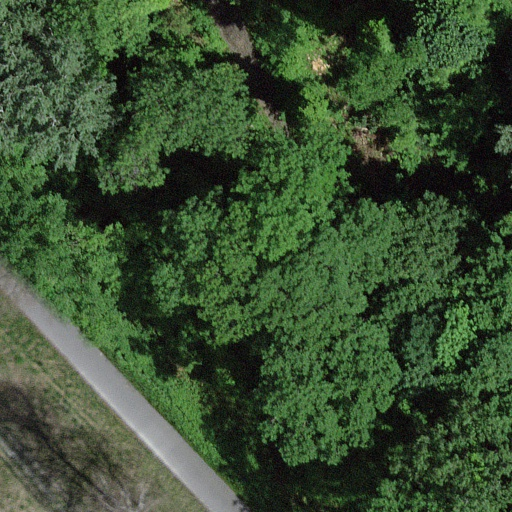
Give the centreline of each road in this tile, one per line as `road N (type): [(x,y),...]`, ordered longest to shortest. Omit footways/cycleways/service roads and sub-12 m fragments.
road 1 (track): [(0,264),(232,511)]
road 2 (track): [(350,293),(432,362),(511,410)]
